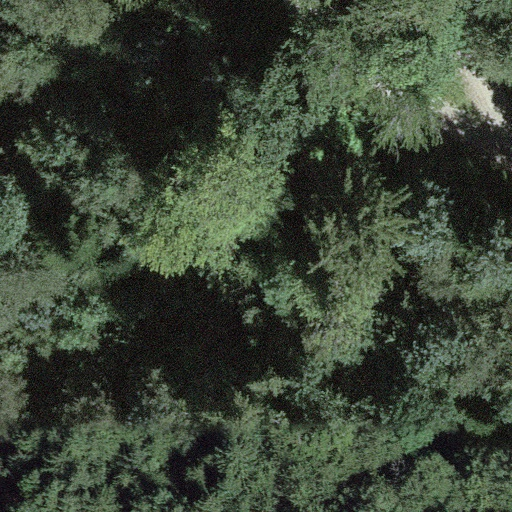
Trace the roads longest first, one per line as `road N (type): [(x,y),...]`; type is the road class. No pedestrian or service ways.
road 1 (track): [(353,0),(471,76)]
road 2 (track): [(474,0),(471,76),(511,121)]
